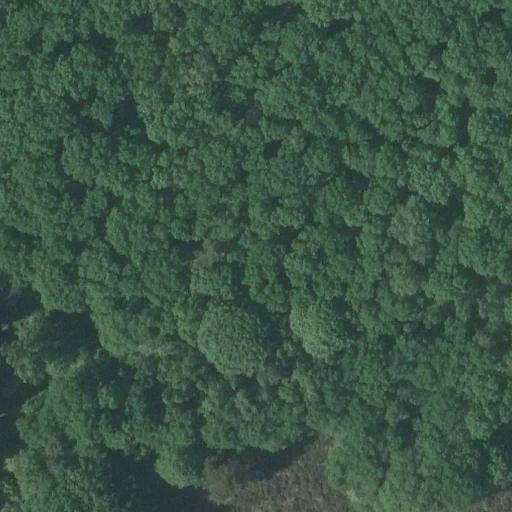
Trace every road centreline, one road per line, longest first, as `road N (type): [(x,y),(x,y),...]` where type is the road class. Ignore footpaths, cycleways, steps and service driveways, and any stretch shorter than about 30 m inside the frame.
road 1 (track): [(45,511),(43,443),(58,408),(48,358),(107,207),(104,130),(134,0)]
road 2 (track): [(432,511),(453,439),(511,417)]
